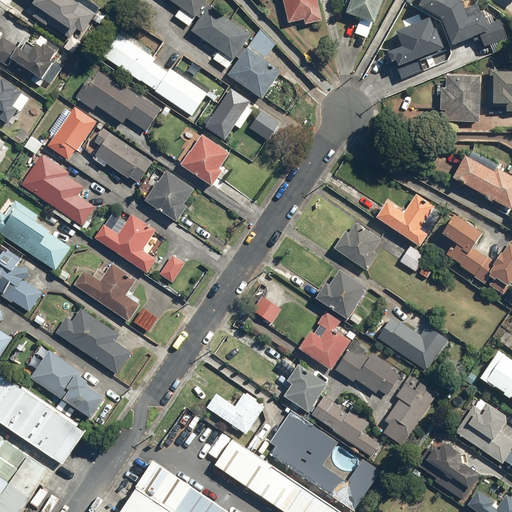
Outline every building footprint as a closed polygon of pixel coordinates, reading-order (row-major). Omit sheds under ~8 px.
[(35,0),(32,5),(72,31),(74,28),(82,33),(94,14),(72,0),(35,0)] [(167,0),(178,7),(173,16),(187,26),(193,17),(194,18),(205,0),(167,0)] [(281,0),(288,23),(302,20),(303,24),(321,20),(315,0),(281,0)] [(350,0),(346,14),(373,24),(382,0),(350,0)] [(468,18),(461,2),(458,0),(422,0),(420,5),(442,18),(453,44),(479,33),(485,46),(507,37),(500,20),(488,25),(483,12),(468,18)] [(208,4),(190,32),(217,50),(211,59),(226,68),(231,60),(232,60),(251,33),(208,4)] [(395,60),(402,77),(422,69),(417,57),(443,47),(432,18),(397,32),(403,47),(389,52),(392,61),(395,60)] [(259,27),(247,45),(265,57),(275,43),(259,27)] [(117,34),(102,57),(139,81),(140,80),(155,91),(154,92),(191,116),(206,93),(169,69),(166,72),(151,62),(154,58),(117,34)] [(1,36),(0,37),(0,61),(13,70),(18,63),(50,84),(61,68),(51,61),(58,49),(41,37),(35,47),(27,42),(29,40),(23,36),(16,46),(1,36)] [(83,42),(73,36),(66,47),(76,54),(83,42)] [(246,48),(227,76),(262,99),(281,71),(246,48)] [(511,68),(489,69),(489,107),(511,108),(511,112),(511,68)] [(89,78),(75,98),(93,110),(96,106),(123,124),(126,118),(146,131),(159,111),(99,71),(93,81),(89,78)] [(447,110),(447,121),(481,122),(482,76),(448,75),(448,88),(443,88),(442,110),(447,110)] [(0,118),(8,124),(17,110),(12,106),(22,92),(2,78),(0,82),(0,81),(0,118)] [(230,88),(205,127),(224,140),(250,101),(230,88)] [(55,135),(47,147),(69,161),(75,151),(77,152),(97,121),(73,106),(62,124),(57,121),(50,132),(55,135)] [(260,110),(248,128),(267,140),(278,123),(260,110)] [(110,133),(93,156),(128,180),(131,176),(141,183),(155,163),(110,133)] [(205,134),(183,165),(214,187),(225,171),(222,169),(233,154),(205,134)] [(30,138),(24,147),(35,155),(42,145),(30,138)] [(42,155),(21,186),(82,226),(95,207),(78,196),(83,188),(67,177),(69,173),(42,155)] [(465,156),(453,178),(511,210),(511,176),(498,169),(496,172),(465,156)] [(169,170),(147,201),(179,223),(190,206),(186,204),(197,189),(169,170)] [(389,202),(378,218),(421,247),(429,234),(421,229),(427,221),(433,226),(443,211),(418,194),(405,213),(389,202)] [(0,213),(0,212),(0,234),(55,271),(70,249),(48,234),(51,231),(35,220),(38,216),(15,201),(5,216),(0,213)] [(104,225),(95,239),(147,274),(156,260),(142,250),(155,231),(131,215),(118,235),(104,225)] [(454,243),(447,254),(462,264),(461,266),(477,276),(476,277),(487,285),(491,277),(509,289),(511,284),(511,241),(503,255),(501,254),(496,261),(474,247),(483,234),(454,215),(442,234),(454,243)] [(348,231),(335,249),(369,271),(380,255),(375,252),(384,240),(358,223),(351,233),(348,231)] [(413,245),(403,261),(419,271),(429,256),(413,245)] [(0,294),(12,302),(13,302),(30,313),(43,293),(23,281),(24,279),(30,278),(28,267),(21,268),(17,266),(20,261),(5,251),(0,258),(0,294)] [(171,256),(158,275),(171,283),(184,264),(171,256)] [(84,270),(74,286),(129,322),(140,305),(125,296),(136,280),(111,264),(105,274),(97,268),(92,276),(84,270)] [(427,267),(422,274),(430,278),(434,271),(427,267)] [(327,283),(317,298),(349,320),(360,305),(359,304),(370,289),(342,270),(331,285),(327,283)] [(265,296),(255,310),(275,323),(284,309),(265,296)] [(66,317),(55,333),(117,375),(131,354),(114,342),(119,335),(80,309),(72,321),(66,317)] [(142,309),(133,323),(148,332),(157,318),(142,309)] [(0,356),(12,338),(0,330),(0,322),(3,318),(2,311),(0,310),(0,356)] [(312,330),(300,348),(333,370),(354,340),(338,329),(344,320),(329,310),(319,324),(328,329),(322,337),(312,330)] [(50,320),(40,313),(34,322),(44,328),(50,320)] [(357,313),(352,319),(360,324),(364,318),(357,313)] [(394,317),(380,338),(428,371),(449,339),(429,326),(422,335),(394,317)] [(353,329),(349,335),(355,340),(359,334),(353,329)] [(350,350),(337,370),(355,382),(357,380),(378,393),(380,390),(389,396),(403,376),(394,370),(396,367),(375,353),(371,359),(360,351),(358,355),(350,350)] [(49,351),(31,379),(64,401),(65,400),(93,419),(107,398),(90,386),(88,381),(81,376),(83,373),(49,351)] [(511,360),(499,352),(480,379),(493,388),(494,387),(511,399),(511,360)] [(265,372),(269,364),(252,355),(248,363),(265,372)] [(294,384),(285,396),(310,412),(329,384),(300,364),(289,380),(294,384)] [(473,372),(467,380),(474,386),(480,377),(473,372)] [(0,373),(0,419),(57,458),(79,426),(0,373)] [(391,423),(385,432),(404,445),(439,393),(422,382),(416,390),(406,384),(398,396),(402,398),(387,420),(391,423)] [(219,393),(209,407),(248,434),(267,407),(246,393),(237,406),(219,393)] [(326,395),(313,415),(335,429),(334,430),(373,456),(382,443),(365,431),(371,422),(352,409),(350,413),(334,403),(335,401),(326,395)] [(475,406),(457,432),(502,464),(511,449),(511,439),(501,432),(508,422),(507,415),(489,403),(483,411),(475,406)] [(293,411),(271,442),(277,446),(272,454),(355,511),(383,471),(366,459),(349,483),(324,465),(339,443),(293,411)] [(0,511),(20,511),(56,459),(0,421),(0,511)] [(339,511),(233,439),(215,463),(286,511),(339,511)] [(431,445),(418,464),(437,477),(435,481),(464,500),(480,476),(462,464),(460,455),(444,444),(440,450),(431,445)] [(229,511),(153,461),(136,486),(174,511),(229,511)] [(171,511),(138,489),(122,511),(171,511)] [(478,490),(468,505),(478,511),(511,511),(511,497),(507,494),(501,503),(497,499),(495,502),(478,490)]
